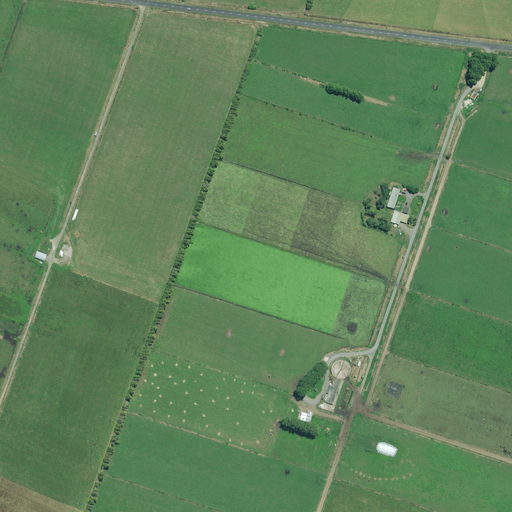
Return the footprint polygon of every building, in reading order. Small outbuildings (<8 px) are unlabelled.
[(400,190),(393,188),(386,206),(393,209),(400,190)] [(391,222),(398,224),(398,225),(400,221),(406,223),(409,216),(394,211),(390,222),(391,222)] [(34,258),(41,260),(40,263),(42,264),(43,261),(44,261),(46,255),(37,251),(34,258)] [(341,380),(336,378),(333,387),(329,385),(326,393),(329,394),(326,402),(333,404),(341,380)] [(327,425),(320,423),(316,433),(323,435),(327,425)]
